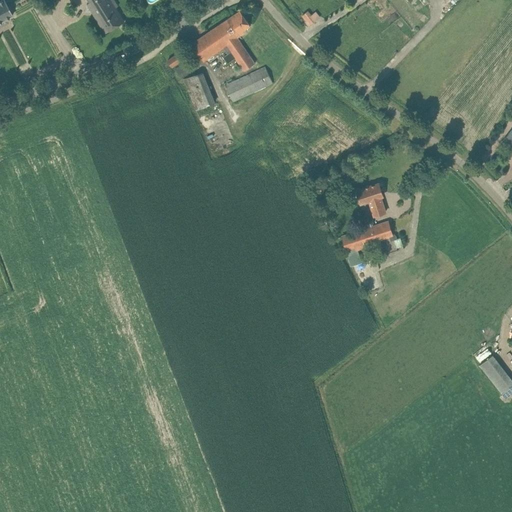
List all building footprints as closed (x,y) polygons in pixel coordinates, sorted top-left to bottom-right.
[(0,0),(0,21),(13,15),(4,0),(0,0)] [(87,4),(105,33),(124,21),(111,0),(88,0),(90,2),(87,4)] [(240,10),(207,33),(192,43),(197,51),(204,61),(208,58),(209,61),(213,59),(211,56),(223,48),(227,54),(223,57),(227,63),(235,58),(244,71),(255,63),(236,35),(250,25),(240,10)] [(302,15),(310,25),(320,17),(316,12),(310,16),(307,12),(302,15)] [(178,52),(167,60),(172,66),(183,59),(178,52)] [(184,63),(175,68),(180,77),(189,72),(184,63)] [(233,102),(273,83),(265,66),(225,85),(233,102)] [(203,72),(184,79),(187,88),(189,94),(190,97),(209,90),(206,81),(203,72)] [(365,201),(368,210),(372,209),(374,216),(385,212),(380,196),(383,196),(379,183),(356,190),(360,203),(365,201)] [(365,244),(371,242),(381,238),(382,238),(389,236),(391,241),(395,239),(397,239),(396,236),(395,234),(392,233),(388,221),(379,224),(372,227),(359,231),(360,231),(356,232),(343,236),(347,249),(348,252),(356,249),(356,250),(366,247),(365,244)] [(501,393),(511,384),(511,379),(493,354),(479,364),(501,393)]
